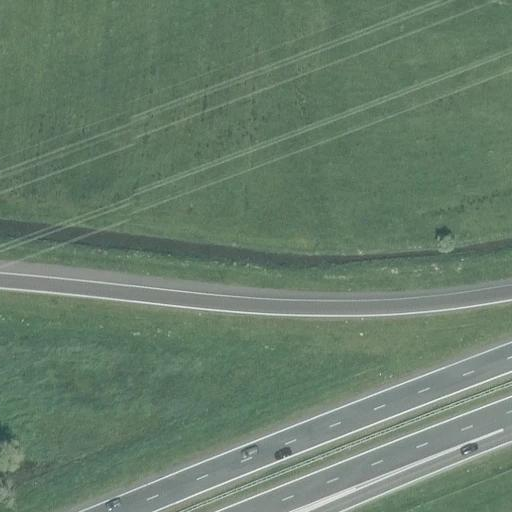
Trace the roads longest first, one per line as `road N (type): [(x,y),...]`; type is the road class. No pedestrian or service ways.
road 1 (trunk): [(511,292),(386,308),(307,307),(0,281)]
road 2 (trunk): [(511,356),(125,511)]
road 3 (trunk): [(255,511),(498,416)]
road 4 (trunk): [(323,511),(389,483),(498,416)]
